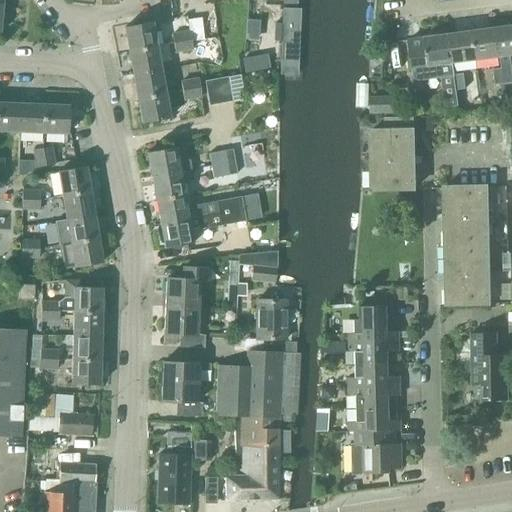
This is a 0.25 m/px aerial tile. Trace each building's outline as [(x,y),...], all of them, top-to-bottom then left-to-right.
[(299,80),(300,12),(280,11),(279,79),(299,80)] [(246,21),(245,36),(257,37),(258,21),(246,21)] [(157,22),(142,25),(123,28),(128,52),(155,47),(152,33),(158,32),(157,22)] [(511,24),(496,27),(500,57),(511,55),(511,24)] [(472,31),(476,61),(500,57),(496,27),(472,31)] [(173,44),(191,41),(189,29),(171,32),(173,44)] [(447,34),(452,64),(476,61),(472,31),(447,34)] [(453,75),(452,64),(447,34),(408,39),(412,70),(413,77),(413,78),(414,79),(415,80),(416,80),(418,80),(453,75)] [(191,41),(173,44),(175,53),(193,50),(191,41)] [(132,76),(159,71),(155,47),(128,52),(132,76)] [(268,70),(266,56),(241,61),(243,74),(268,70)] [(492,70),(494,85),(503,84),(501,68),(492,70)] [(159,71),(132,76),(137,99),(164,94),(159,71)] [(453,76),(455,91),(465,90),(463,75),(453,76)] [(179,81),(181,91),(199,88),(198,78),(179,81)] [(229,100),(225,78),(215,79),(219,102),(229,100)] [(202,82),(206,105),(219,102),(215,79),(202,82)] [(199,88),(181,91),(183,101),(201,98),(199,88)] [(164,94),(137,99),(141,123),(168,118),(164,94)] [(370,115),(397,114),(396,96),(369,97),(370,115)] [(0,131),(17,132),(19,104),(0,103),(0,131)] [(41,133),(43,106),(19,104),(17,132),(41,133)] [(43,106),(41,133),(66,134),(67,107),(43,106)] [(385,131),(370,131),(371,159),(389,159),(408,158),(413,163),(421,163),(421,158),(422,158),(422,157),(413,157),(413,130),(413,118),(385,119),(385,131)] [(421,130),(432,130),(431,118),(420,118),(421,130)] [(41,150),(44,166),(53,164),(50,148),(41,150)] [(149,177),(189,170),(187,160),(177,162),(174,148),(145,154),(149,177)] [(44,166),(41,150),(33,151),(35,167),(44,166)] [(219,152),(224,176),(235,174),(231,150),(219,152)] [(224,176),(219,152),(207,155),(211,178),(224,176)] [(389,159),(371,159),(371,190),(414,189),(414,173),(404,163),(389,163),(389,159)] [(83,168),(56,173),(60,197),(87,192),(83,168)] [(154,201),(183,196),(180,182),(191,180),(189,170),(149,177),(154,201)] [(444,214),(436,215),(436,216),(437,216),(437,221),(445,221),(450,216),(469,215),(469,214),(487,214),(486,187),(448,187),(444,187),(444,214)] [(20,192),(20,201),(37,201),(38,193),(20,192)] [(87,192),(60,197),(65,221),(92,215),(87,192)] [(158,225),(187,219),(218,214),(216,202),(185,208),(183,196),(154,201),(158,225)] [(228,200),(233,224),(244,222),(240,198),(228,200)] [(216,202),(218,214),(220,226),(233,224),(228,200),(216,202)] [(20,201),(20,210),(37,210),(37,201),(20,201)] [(187,219),(158,225),(163,249),(192,243),(190,231),(220,226),(218,214),(187,219)] [(454,220),(445,231),(445,246),(488,245),(487,214),(469,214),(469,215),(469,220),(454,220)] [(92,215),(65,221),(69,244),(96,239),(92,215)] [(96,239),(69,244),(69,245),(59,247),(64,270),(101,263),(96,239)] [(20,241),(19,250),(36,250),(36,242),(20,241)] [(446,272),(437,273),(438,274),(440,274),(440,279),(446,278),(451,273),(470,273),(470,272),(488,272),(488,245),(445,246),(446,272)] [(19,250),(19,259),(36,259),(36,250),(19,250)] [(238,255),(237,262),(238,265),(251,266),(251,264),(252,254),(238,255)] [(250,282),(275,283),(276,265),(251,264),(251,266),(250,282)] [(164,307),(197,308),(198,282),(205,283),(206,270),(182,269),(181,280),(165,279),(164,307)] [(456,278),(446,289),(446,305),(489,304),(488,272),(470,272),(470,273),(470,278),(456,278)] [(63,299),(72,299),(71,313),(99,314),(100,289),(77,289),(77,282),(64,282),(63,299)] [(31,301),(32,287),(17,286),(17,300),(31,301)] [(254,292),(254,340),(284,340),(284,302),(269,302),(269,292),(254,292)] [(40,311),(56,311),(57,302),(40,302),(40,311)] [(346,343),(397,342),(397,332),(386,332),(386,320),(392,320),(392,306),(358,307),(359,320),(354,320),(354,334),(345,334),(346,343)] [(197,308),(164,307),(163,335),(179,336),(178,347),(203,348),(204,336),(195,335),(197,308)] [(56,311),(40,311),(40,319),(56,320),(56,311)] [(71,337),(99,337),(99,314),(71,313),(71,337)] [(0,330),(0,435),(18,436),(22,332),(0,330)] [(481,401),(507,400),(507,355),(496,355),(496,333),(470,333),(471,385),(481,385),(481,401)] [(70,360),(98,361),(99,337),(71,337),(70,360)] [(397,342),(346,343),(346,352),(354,352),(355,365),(387,365),(387,352),(398,351),(397,342)] [(39,361),(55,362),(56,353),(39,352),(39,361)] [(214,415),(233,416),(276,419),(280,354),(245,352),(245,368),(217,366),(214,415)] [(98,361),(70,360),(69,385),(97,386),(98,361)] [(55,362),(39,361),(39,370),(55,370),(55,362)] [(200,418),(200,404),(196,404),(197,365),(161,364),(160,402),(175,403),(175,417),(200,418)] [(387,365),(355,365),(355,378),(347,379),(347,388),(398,387),(398,377),(388,377),(387,365)] [(398,387),(347,388),(347,396),(356,396),(356,409),(388,409),(388,396),(399,396),(398,387)] [(53,396),(52,415),(59,415),(57,435),(89,437),(91,417),(70,416),(71,397),(53,396)] [(388,409),(356,409),(356,423),(348,423),(348,432),(354,432),(354,431),(394,430),(394,431),(400,431),(399,421),(388,421),(388,409)] [(276,419),(233,416),(236,476),(224,476),(225,499),(276,499),(275,453),(288,453),(288,431),(275,431),(275,419),(276,419)] [(354,431),(354,432),(354,446),(360,446),(361,474),(389,473),(389,469),(401,469),(400,444),(394,444),(394,431),(394,430),(354,431)] [(156,456),(154,504),(185,505),(188,436),(165,435),(164,457),(156,456)] [(190,452),(190,462),(206,463),(206,453),(190,452)] [(91,511),(94,466),(58,464),(57,483),(75,484),(74,497),(44,495),(42,511),(91,511)] [(216,478),(204,478),(204,504),(216,504),(216,478)]
